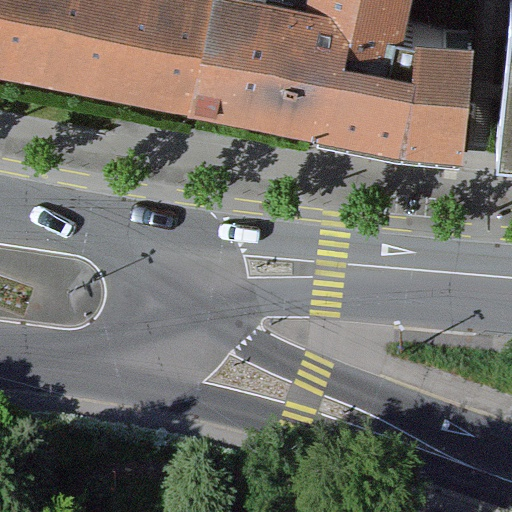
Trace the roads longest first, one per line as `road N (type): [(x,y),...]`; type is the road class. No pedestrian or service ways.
road 1 (secondary): [(511,470),(305,401)]
road 2 (primary): [(511,287),(334,269)]
road 3 (primary): [(167,253),(142,234),(0,202)]
road 4 (secondary): [(137,358),(305,401)]
road 5 (primary): [(334,269),(263,247),(167,253)]
road 6 (primary): [(177,294),(334,269)]
road 7 (secondary): [(305,401),(164,334)]
road 8 (primary): [(0,359),(137,358)]
